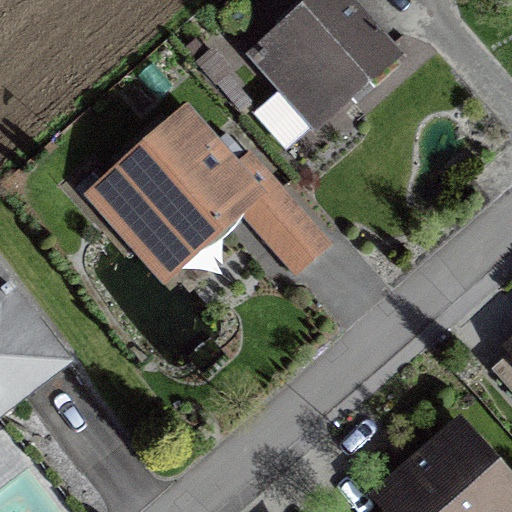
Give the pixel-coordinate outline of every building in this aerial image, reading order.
[(383,58),(341,12),(329,0),(324,0),(305,18),(252,66),(288,105),(310,85),(330,107),(383,58)] [(140,214),(134,246),(158,274),(218,221),(234,207),(288,269),(319,243),(250,165),(231,181),(223,172),(231,165),(212,144),(204,150),(182,125),(114,184),(140,214)] [(64,362),(0,279),(0,398),(7,407),(64,362)] [(511,351),(490,371),(511,396),(511,351)] [(386,511),(511,511),(511,506),(451,437),(426,459),(412,471),(377,502),(386,511)]
